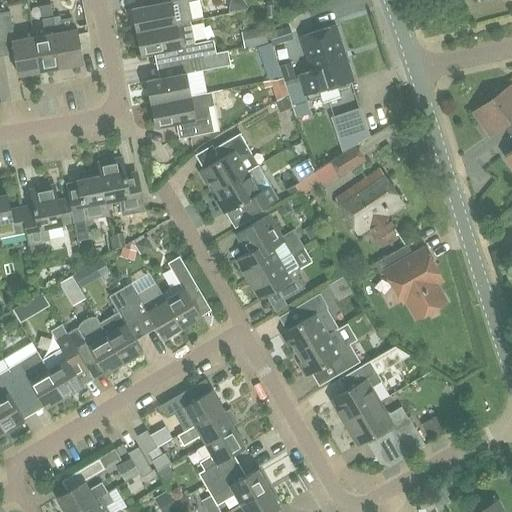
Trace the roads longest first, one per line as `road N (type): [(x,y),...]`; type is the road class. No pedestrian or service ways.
road 1 (residential): [(511,379),(435,159),(415,70)]
road 2 (residential): [(18,492),(16,470),(28,450),(236,340)]
road 3 (residential): [(0,136),(102,121),(115,112),(98,0)]
road 4 (residential): [(358,507),(308,463),(236,340)]
road 5 (residential): [(358,507),(374,489),(511,429)]
road 6 (residential): [(236,340),(157,198)]
